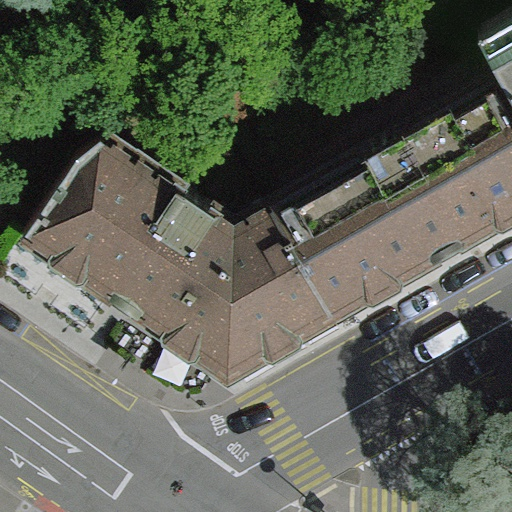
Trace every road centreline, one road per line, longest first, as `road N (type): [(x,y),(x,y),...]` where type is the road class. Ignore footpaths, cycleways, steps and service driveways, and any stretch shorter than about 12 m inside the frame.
road 1 (tertiary): [(388,378),(162,511)]
road 2 (secondary): [(162,511),(0,397)]
road 3 (tertiary): [(511,304),(388,378)]
road 4 (tertiary): [(393,511),(388,378)]
